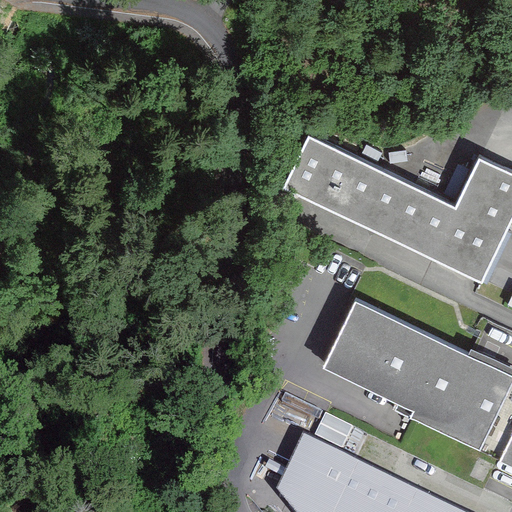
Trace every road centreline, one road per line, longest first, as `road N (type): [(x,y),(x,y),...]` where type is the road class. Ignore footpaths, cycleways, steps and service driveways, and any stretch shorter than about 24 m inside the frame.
road 1 (unclassified): [(119,0),(188,10),(225,44),(239,84),(221,411),(237,511)]
road 2 (unknown): [(322,223),(511,318)]
